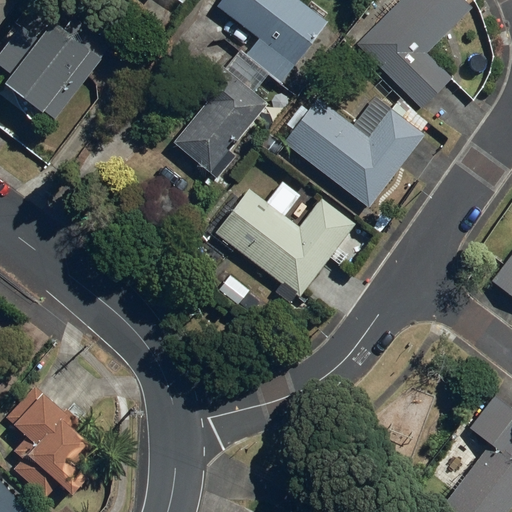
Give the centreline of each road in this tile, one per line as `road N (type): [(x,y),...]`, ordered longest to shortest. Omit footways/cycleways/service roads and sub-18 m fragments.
road 1 (residential): [(177,424),(271,402),(330,374),(407,274)]
road 2 (residential): [(0,223),(141,336),(163,370),(177,424)]
road 3 (residential): [(407,274),(511,119)]
road 4 (residential): [(511,351),(407,274)]
